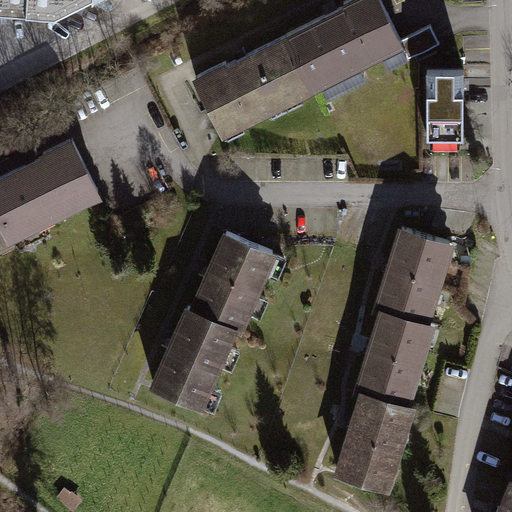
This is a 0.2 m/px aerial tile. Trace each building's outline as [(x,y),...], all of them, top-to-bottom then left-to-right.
[(0,0),(0,13),(57,18),(94,0),(0,0)] [(391,0),(323,0),(195,67),(227,128),(409,32),(391,0)] [(469,116),(469,61),(429,61),(430,116),(469,116)] [(0,176),(0,218),(9,236),(98,193),(73,141),(0,176)] [(456,231),(401,214),(375,295),(381,297),(356,376),(363,378),(336,464),(392,481),(419,393),(413,391),(438,312),(431,310),(456,231)] [(9,236),(0,218),(0,247),(11,242),(9,236)] [(279,245),(226,224),(196,298),(186,294),(150,381),(206,403),(239,320),(248,323),(279,245)] [(511,511),(511,474),(497,511),(511,511)] [(64,485),(56,496),(73,510),(82,498),(71,489),(71,490),(64,485)]
